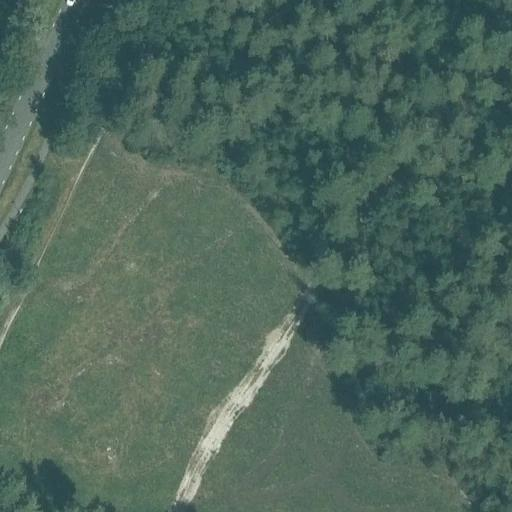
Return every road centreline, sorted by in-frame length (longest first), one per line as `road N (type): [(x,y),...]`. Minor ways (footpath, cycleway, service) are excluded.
road 1 (unknown): [(468,511),(450,481),(376,464),(306,300),(221,194),(83,169)]
road 2 (tertiary): [(0,163),(75,0)]
